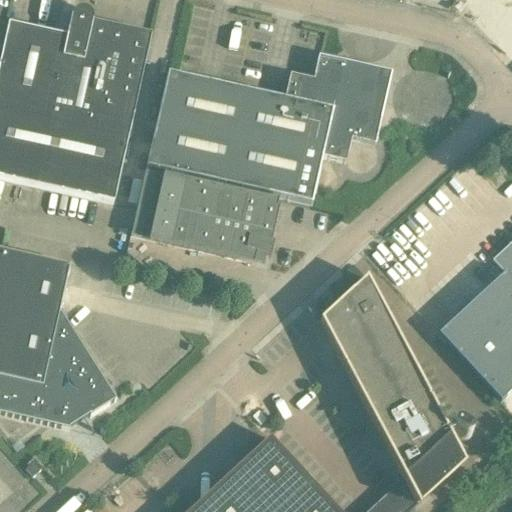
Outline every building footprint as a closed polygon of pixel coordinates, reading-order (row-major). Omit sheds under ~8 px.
[(498,0),(476,0),(494,19),(498,0)] [(71,19),(70,20),(66,40),(8,28),(0,61),(0,181),(113,207),(151,39),(92,25),(92,24),(92,23),(92,21),(92,19),(91,18),(90,16),(88,15),(86,13),(84,12),(81,12),(79,12),(77,13),(76,13),(74,15),(72,16),(71,18),(71,19)] [(284,101),(167,75),(167,76),(146,170),(146,171),(311,208),(311,207),(322,161),(345,166),(350,143),(374,148),(390,76),(318,60),(313,83),(289,78),(284,101)] [(272,247),(268,246),(277,204),(144,174),(130,239),(262,269),(265,259),(270,260),(272,247)] [(504,277),(439,337),(438,338),(499,406),(511,393),(511,244),(491,264),(504,277)] [(86,415),(89,420),(115,404),(59,314),(69,269),(0,253),(0,417),(69,433),(72,418),(78,420),(86,415)] [(369,511),(410,511),(429,496),(426,491),(459,461),(365,282),(319,325),(401,483),(369,511)] [(454,434),(470,439),(473,428),(457,424),(454,434)] [(334,511),(269,441),(191,511),(334,511)] [(33,464),(25,472),(32,480),(40,473),(33,464)]
